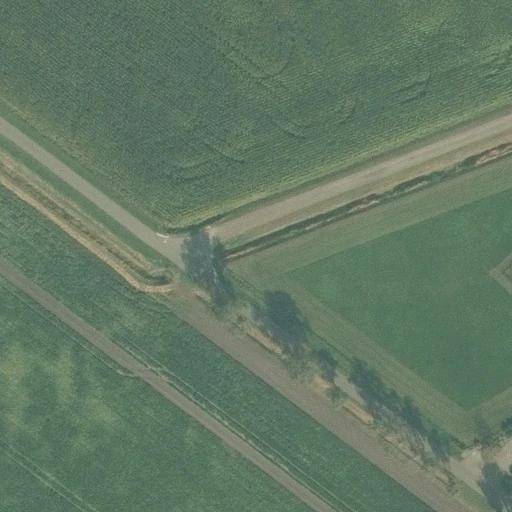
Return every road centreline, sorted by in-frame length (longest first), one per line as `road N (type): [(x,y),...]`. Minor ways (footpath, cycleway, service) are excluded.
road 1 (unclassified): [(508,511),(0,133)]
road 2 (track): [(181,268),(207,249),(511,130)]
